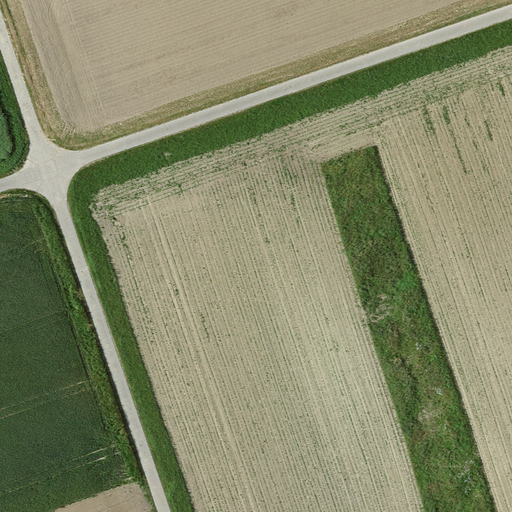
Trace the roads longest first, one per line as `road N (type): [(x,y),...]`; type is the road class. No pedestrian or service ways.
road 1 (track): [(511,14),(52,172)]
road 2 (track): [(52,172),(166,511)]
road 3 (track): [(0,21),(52,172)]
